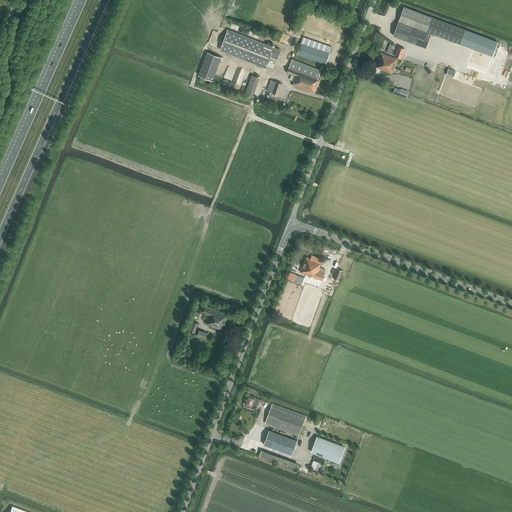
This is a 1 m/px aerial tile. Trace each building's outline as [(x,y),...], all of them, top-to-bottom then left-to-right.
[(405,6),(393,35),(422,46),(427,31),(493,56),(498,42),(405,6)] [(278,59),(281,51),(228,30),(220,49),(267,67),(271,56),(278,59)] [(303,37),(297,53),(327,64),(332,47),(303,37)] [(385,39),(383,47),(390,48),(392,41),(385,39)] [(396,58),(382,52),(376,67),(392,73),(393,68),(394,69),(398,59),(396,58)] [(213,82),(222,58),(207,53),(198,76),(213,82)] [(289,79),(295,81),(293,85),(315,93),(321,78),(319,78),(320,76),(319,76),(321,70),(292,58),(290,65),(287,72),(291,74),(289,79)] [(456,72),(448,69),(446,75),(454,78),(456,72)] [(245,93),(253,96),(260,77),(252,74),(245,93)] [(277,97),(278,94),(279,95),(282,84),(271,80),(268,91),(273,93),(273,95),(277,97)] [(409,92),(401,89),(399,95),(407,98),(409,92)] [(325,273),(319,271),(323,259),(312,255),(311,258),(306,257),(301,272),(322,280),(325,273)] [(334,278),(339,280),(342,270),(338,269),(334,278)] [(290,272),(288,278),(295,281),(296,278),(297,275),(290,272)] [(295,281),(294,282),(301,285),(304,278),(300,276),(299,280),(296,278),(295,281)] [(222,330),(228,314),(206,306),(203,313),(209,315),(208,318),(209,319),(207,324),(222,330)] [(186,329),(195,332),(199,323),(190,320),(186,329)] [(199,329),(197,335),(206,338),(208,333),(199,329)] [(256,397),(248,394),(245,404),(252,407),(252,406),(257,407),(259,401),(263,403),(264,400),(260,399),(256,398),(256,397)] [(272,404),(265,423),(299,435),(306,416),(272,404)] [(297,441),(269,431),(264,445),(292,455),(297,441)] [(345,448),(316,438),(311,452),(339,462),(345,448)] [(320,463),(313,460),(310,468),(317,471),(320,463)]
